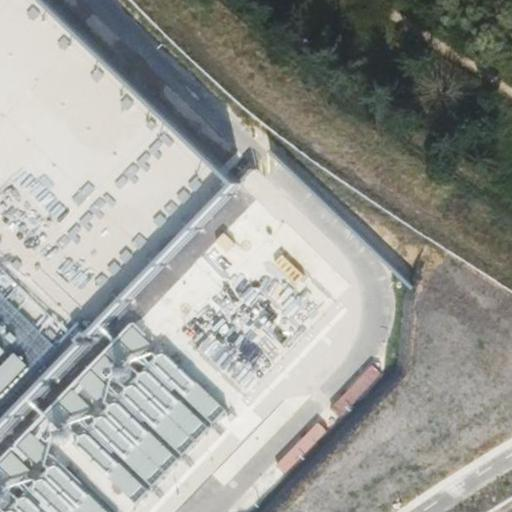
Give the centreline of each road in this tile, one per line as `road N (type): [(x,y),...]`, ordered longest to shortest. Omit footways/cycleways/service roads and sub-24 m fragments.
road 1 (unclassified): [(214,511),(373,335),(374,289),(358,253),(98,0)]
road 2 (track): [(511,268),(270,109),(164,0)]
